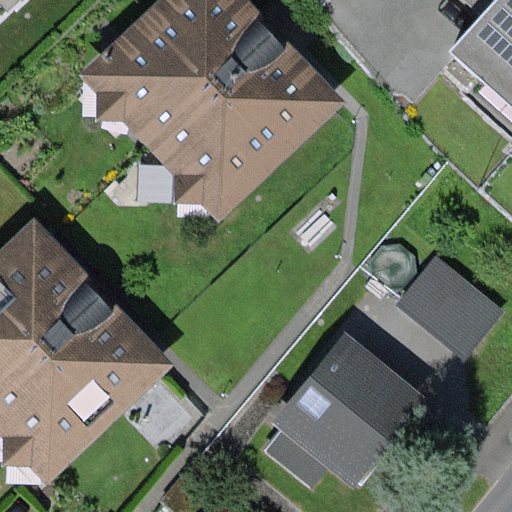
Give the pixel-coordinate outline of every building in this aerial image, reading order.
[(0,0),(0,10),(4,15),(20,0),(0,0)] [(229,0),(182,0),(83,94),(221,239),(345,121),(229,0)] [(511,0),(486,0),(437,51),(511,115),(511,0)] [(38,235),(0,269),(0,455),(44,504),(175,384),(38,235)] [(422,407),(336,334),(270,411),(356,484),(422,407)] [(228,511),(211,497),(198,511),(228,511)]
